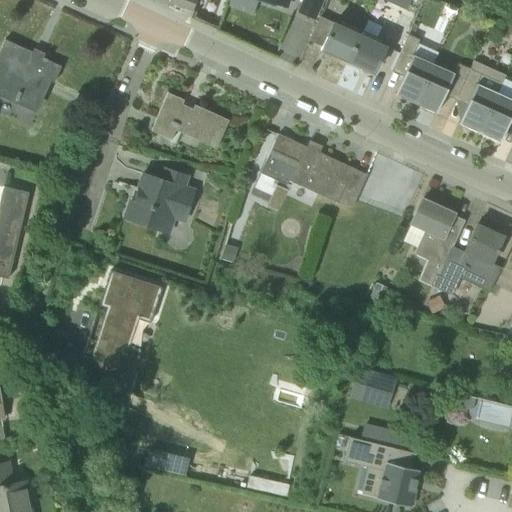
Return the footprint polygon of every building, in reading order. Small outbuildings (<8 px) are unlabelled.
[(193,12),(197,0),(169,0),(169,3),(193,12)] [(303,0),(298,12),(314,19),(322,0),(303,0)] [(277,53),(297,61),(312,22),(292,14),(277,53)] [(322,47),(321,49),(347,62),(359,35),(320,17),(308,41),(322,47)] [(359,35),(347,62),(373,74),(386,47),(359,35)] [(420,40),(408,35),(391,71),(403,76),(394,95),(415,104),(433,64),(413,55),(420,40)] [(5,40),(0,51),(0,92),(15,99),(15,100),(17,101),(18,101),(34,108),(47,80),(54,83),(61,67),(47,60),(47,59),(5,40)] [(454,74),(433,64),(415,104),(436,114),(444,95),(455,100),(470,69),(458,64),(454,74)] [(458,124),(479,133),(497,93),(502,84),(500,83),(496,93),(477,84),(481,74),(470,69),(455,100),(466,105),(458,124)] [(229,121),(194,105),(193,109),(182,104),(184,100),(167,93),(151,131),(171,140),(178,125),(202,136),(199,142),(216,149),(229,121)] [(511,99),(497,93),(479,133),(500,143),(508,124),(511,125),(511,99)] [(278,134),(270,150),(297,162),(288,181),(337,203),(353,207),(367,175),(278,134)] [(129,203),(125,216),(128,217),(128,219),(168,233),(174,218),(184,221),(194,191),(184,188),(187,176),(165,169),(162,180),(143,174),(138,189),(137,189),(133,201),(134,201),(133,204),(129,203)] [(0,277),(8,279),(29,193),(3,187),(0,199),(0,277)] [(414,254),(427,260),(418,280),(431,286),(436,275),(439,276),(447,259),(456,238),(445,233),(453,214),(422,200),(411,223),(425,230),(414,254)] [(459,264),(447,259),(439,276),(436,275),(431,286),(442,291),(447,281),(457,285),(460,278),(490,292),(501,268),(490,263),(495,252),(497,253),(498,250),(497,249),(503,237),(477,225),(459,264)] [(161,288),(110,271),(82,355),(133,372),(161,288)] [(367,368),(365,374),(361,387),(388,395),(394,376),(367,368)] [(359,439),(409,452),(412,436),(363,424),(359,439)] [(415,455),(415,454),(349,437),(349,439),(343,462),(368,468),(383,472),(377,498),(376,499),(410,508),(415,489),(416,484),(419,471),(410,468),(413,455),(415,455)] [(31,511),(26,482),(12,485),(8,463),(0,464),(0,511),(31,511)]
